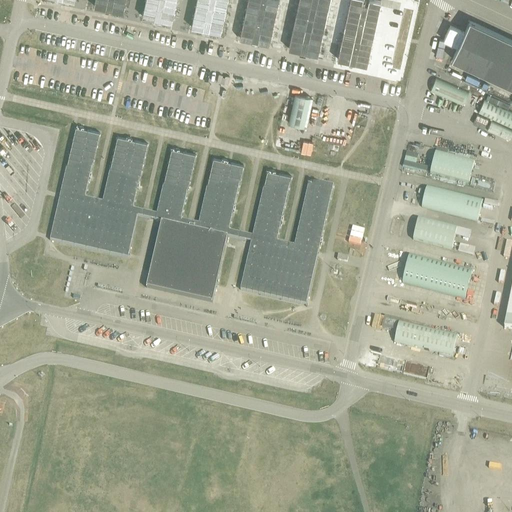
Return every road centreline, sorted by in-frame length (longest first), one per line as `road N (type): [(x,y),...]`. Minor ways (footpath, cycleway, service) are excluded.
road 1 (unknown): [(511,175),(443,511)]
road 2 (unknown): [(69,314),(112,295),(309,337)]
road 3 (unknown): [(0,118),(42,126),(51,137),(27,218),(0,252)]
road 4 (unknown): [(309,337),(346,177)]
